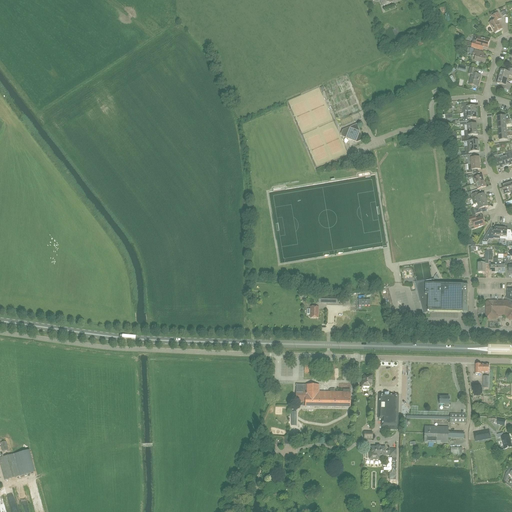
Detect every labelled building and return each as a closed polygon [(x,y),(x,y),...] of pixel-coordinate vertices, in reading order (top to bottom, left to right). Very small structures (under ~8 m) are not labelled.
[(498,21),(501,19),(498,13),(492,16),(494,19),(489,23),(495,33),(502,29),(498,21)] [(480,31),(486,28),(482,23),(477,26),(480,31)] [(472,48),(479,50),(483,51),(484,47),(488,48),(490,40),(478,37),(476,45),(473,44),(472,48)] [(475,61),(477,62),(476,64),(477,65),(480,66),(481,65),(482,63),(484,64),(486,57),(484,56),(484,53),(475,50),(474,51),(473,54),(473,56),(475,57),(475,61)] [(477,70),(470,69),(469,74),(472,74),(469,84),(478,87),(481,75),(476,74),(477,70)] [(501,70),(499,77),(508,79),(509,76),(511,76),(511,69),(508,69),(507,72),(501,70)] [(507,83),(508,79),(499,77),(497,84),(503,85),(502,89),(509,91),(510,84),(507,83)] [(469,107),(469,104),(461,104),(461,105),(460,105),(460,108),(463,108),(463,113),(476,112),(476,106),(469,107)] [(477,118),(476,112),(463,113),(464,116),(462,117),(462,119),(460,119),(459,119),(459,123),(460,123),(466,122),(470,122),(470,119),(477,118)] [(359,131),(356,124),(350,127),(346,136),(348,139),(357,142),(363,140),(360,133),(359,133),(359,132),(359,131)] [(468,142),(468,139),(462,140),(462,142),(467,142),(467,147),(479,146),(478,141),(468,142)] [(479,152),(479,146),(467,147),(468,153),(463,153),(463,152),(461,152),(461,155),(460,155),(460,156),(462,156),(469,155),(469,153),(479,152)] [(507,167),(504,158),(500,159),(499,156),(498,156),(497,154),(493,155),(497,167),(500,166),(501,169),(507,167)] [(469,155),(462,156),(462,159),(466,159),(468,159),(468,165),(480,164),(479,158),(477,158),(477,155),(469,155)] [(480,169),(480,164),(468,165),(468,168),(469,170),(467,170),(467,173),(473,173),(473,170),(480,169)] [(472,178),(473,181),(474,185),(476,184),(484,181),(482,176),(481,176),(480,173),(469,175),(469,179),(472,178)] [(486,187),(484,181),(476,184),(478,190),(486,187)] [(511,194),(508,184),(502,186),(503,188),(500,189),(503,201),(507,200),(505,196),(511,194)] [(485,194),(482,195),(481,192),(476,193),(472,195),(470,196),(469,196),(469,199),(471,198),(471,199),(472,199),(474,204),(478,203),(487,200),(485,194)] [(489,206),(487,200),(478,203),(479,206),(477,207),(477,208),(474,209),(474,208),(472,209),(471,211),(473,216),(476,215),(476,214),(482,212),(482,213),(487,212),(486,207),(489,206)] [(467,219),(469,225),(473,223),(475,228),(486,225),(483,217),(477,219),(476,216),(467,219)] [(500,239),(501,227),(494,226),(494,229),(490,228),(489,231),(480,245),(482,245),(483,244),(487,245),(487,242),(489,239),(492,239),(494,238),(500,239)] [(508,227),(501,227),(500,239),(505,239),(506,240),(511,240),(511,236),(511,235),(511,234),(511,230),(508,230),(508,227)] [(485,260),(489,260),(489,254),(489,251),(489,247),(487,247),(487,251),(485,251),(485,260),(482,260),(482,263),(478,263),(478,273),(485,273),(485,260)] [(429,262),(413,265),(416,280),(432,277),(429,262)] [(432,283),(431,280),(415,283),(423,314),(429,312),(463,312),(463,313),(468,313),(468,306),(467,306),(468,285),(432,283)] [(511,288),(507,288),(507,300),(507,301),(506,300),(487,300),(487,301),(486,301),(486,317),(488,317),(488,319),(496,319),(496,318),(497,317),(498,317),(498,315),(504,315),(511,318),(511,288)] [(311,307),(311,309),(307,309),(307,314),(311,314),(311,318),(318,318),(318,307),(311,307)] [(351,325),(352,312),(343,311),(343,325),(351,325)] [(482,373),(489,373),(489,365),(475,365),(475,374),(478,374),(478,375),(481,375),(481,374),(482,374),(482,373)] [(370,387),(371,383),(372,383),(372,375),(369,375),(369,377),(363,377),(363,380),(361,380),(361,385),(361,387),(363,387),(363,389),(368,390),(369,387),(370,387)] [(343,389),(343,392),(335,392),(335,389),(331,389),(331,393),(319,393),(319,385),(306,385),(297,385),(297,391),(296,391),(296,402),(303,402),(303,406),(305,406),(350,407),(350,390),(343,389)] [(398,405),(398,396),(398,395),(388,395),(388,394),(385,394),(385,395),(379,395),(379,406),(379,418),(383,418),(383,429),(396,429),(396,426),(397,426),(397,405),(398,405)] [(444,404),(444,407),(449,407),(449,397),(439,397),(439,404),(444,404)] [(458,424),(458,414),(450,414),(450,417),(440,417),(440,415),(439,415),(438,414),(437,414),(436,414),(434,415),(434,417),(406,415),(406,419),(447,420),(447,423),(458,424)] [(491,439),(489,430),(474,432),(475,441),(491,439)] [(501,437),(502,440),(500,441),(501,443),(503,442),(505,449),(511,447),(511,446),(510,440),(509,435),(506,436),(505,432),(498,435),(499,438),(501,437)] [(448,438),(448,434),(424,433),(424,442),(447,443),(448,438)] [(371,447),(371,454),(370,453),(370,459),(371,459),(371,458),(377,458),(377,459),(378,459),(379,456),(385,456),(385,455),(389,455),(389,456),(396,456),(396,450),(389,450),(389,451),(385,451),(385,448),(371,447)] [(24,452),(16,454),(0,458),(0,460),(5,480),(30,473),(24,452)] [(508,475),(509,474),(511,470),(511,467),(507,472),(505,474),(506,474),(503,482),(511,488),(511,486),(511,480),(509,483),(508,482),(510,476),(508,475)]
